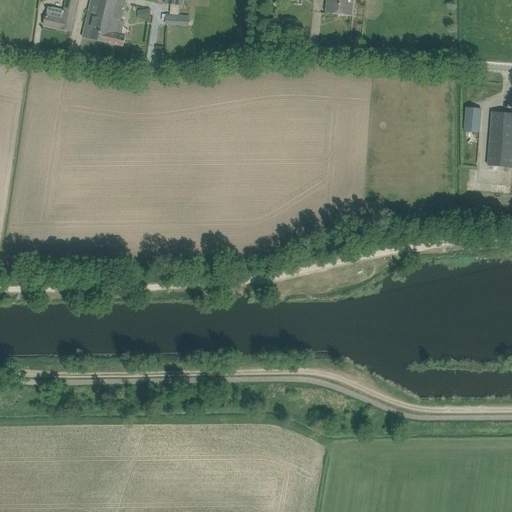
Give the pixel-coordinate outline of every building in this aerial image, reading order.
[(48,7),(46,15),(44,25),(61,29),(71,32),(76,11),(75,10),(77,0),(65,0),(64,10),(48,7)] [(90,0),(85,27),(82,37),(106,43),(108,34),(101,32),(108,0),(90,0)] [(108,0),(101,32),(108,34),(106,43),(123,46),(126,37),(120,35),(124,22),(121,21),(125,0),(108,0)] [(327,0),(327,3),(326,13),(352,16),(353,0),(327,0)] [(188,15),(166,14),(165,25),(188,26),(189,21),(189,15),(188,15)] [(466,107),(464,131),(480,132),(482,109),(466,107)] [(511,113),(492,112),(488,165),(511,167),(511,113)]
